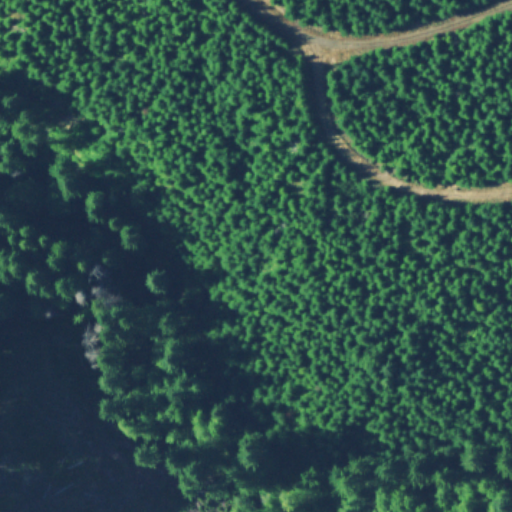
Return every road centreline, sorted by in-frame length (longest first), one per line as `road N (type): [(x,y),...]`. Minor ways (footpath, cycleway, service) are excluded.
road 1 (track): [(511,195),(447,202),(345,150),(327,119),(304,36)]
road 2 (track): [(508,0),(384,38),(304,36),(252,0)]
